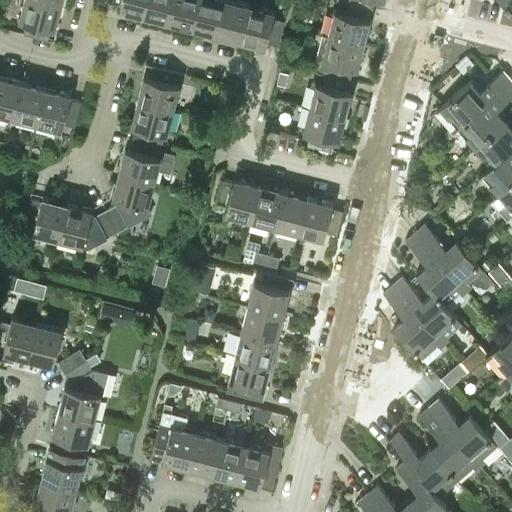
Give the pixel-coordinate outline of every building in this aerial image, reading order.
[(56,27),(62,2),(55,0),(23,0),(19,18),(27,20),(24,32),(48,38),(51,26),(56,27)] [(144,13),(147,0),(109,0),(121,3),(120,7),(144,13)] [(168,20),(173,0),(147,0),(144,13),(168,20)] [(193,26),(199,0),(173,0),(168,20),(193,26)] [(217,32),(225,0),(199,0),(193,26),(217,32)] [(241,38),(250,2),(242,0),(225,0),(217,32),(241,38)] [(369,17),(372,6),(349,0),(348,0),(346,11),(334,8),(328,33),(365,42),(371,18),(369,17)] [(511,0),(503,0),(511,10),(511,0)] [(273,16),(275,8),(250,2),(241,38),(265,45),(266,41),(278,44),(285,19),(273,16)] [(328,33),(323,32),(318,52),(323,53),(321,58),(319,57),(316,69),(326,71),(351,77),(354,67),(358,68),(365,42),(328,33)] [(173,81),(175,70),(151,63),(148,75),(143,74),(137,97),(174,107),(180,83),(173,81)] [(456,126),(511,77),(504,68),(481,88),(472,78),(439,107),(456,126)] [(288,72),(280,70),(276,82),(285,84),(288,72)] [(348,88),(351,77),(326,71),(324,82),(315,80),(309,105),(346,114),(352,89),(348,88)] [(0,112),(13,116),(23,79),(0,73),(0,112)] [(498,108),(511,95),(511,77),(456,126),(474,146),(506,117),(498,108)] [(37,122),(47,85),(23,79),(13,116),(37,122)] [(70,96),(72,91),(47,85),(37,122),(62,128),(64,120),(76,123),(82,99),(70,96)] [(167,133),(174,107),(137,97),(131,124),(136,125),(134,135),(157,142),(160,131),(167,133)] [(339,139),(346,114),(309,105),(302,130),(310,132),(307,143),(331,150),(334,138),(339,139)] [(218,119),(220,109),(213,107),(210,116),(218,119)] [(268,115),(264,128),(277,131),(279,123),(275,117),(268,115)] [(511,123),(506,117),(474,146),(490,164),(490,165),(511,145),(511,123)] [(204,135),(212,137),(215,128),(206,125),(204,135)] [(62,135),(59,146),(66,149),(70,137),(62,135)] [(156,146),(157,142),(134,135),(131,147),(125,146),(119,170),(155,180),(158,168),(171,171),(176,151),(156,146)] [(16,152),(18,142),(7,139),(5,149),(16,152)] [(511,145),(490,165),(490,164),(480,173),(498,193),(498,194),(511,181),(511,145)] [(149,206),(155,180),(119,170),(112,196),(114,197),(116,201),(106,207),(119,230),(130,223),(152,212),(149,206)] [(250,219),(259,182),(234,176),(233,181),(222,178),(215,203),(227,206),(225,213),(250,219)] [(511,181),(498,194),(498,193),(491,199),(507,218),(511,213),(511,181)] [(273,225),(282,188),(259,182),(250,219),(273,225)] [(298,231),(308,194),(282,188),(273,225),(298,231)] [(59,237),(68,199),(43,193),(42,198),(30,195),(23,221),(35,224),(34,230),(59,237)] [(332,205),(333,201),(308,194),(298,231),(323,238),(325,231),(337,234),(343,208),(332,205)] [(89,224),(93,206),(68,199),(59,237),(84,243),(86,234),(89,224)] [(108,236),(119,230),(106,207),(95,213),(108,236)] [(455,237),(446,246),(424,221),(414,230),(463,287),(471,279),(474,282),(486,286),(493,279),(483,268),(482,268),(455,237)] [(98,227),(89,224),(86,234),(96,236),(98,227)] [(444,303),(463,287),(414,230),(404,238),(426,263),(415,272),(432,291),(433,291),(444,303)] [(264,263),(266,254),(254,251),(252,260),(264,263)] [(276,266),(278,257),(266,254),(264,263),(276,266)] [(170,267),(156,262),(153,273),(167,277),(170,267)] [(511,278),(498,262),(489,270),(504,287),(511,279),(511,278)] [(285,286),(288,276),(263,269),(261,280),(253,278),(247,304),(283,313),(290,288),(285,286)] [(433,291),(432,291),(423,299),(402,274),(392,283),(441,340),(461,323),(444,303),(433,291)] [(17,277),(14,289),(43,296),(47,284),(17,277)] [(211,282),(197,278),(194,291),(208,294),(211,282)] [(421,357),(441,340),(392,283),(382,292),(403,316),(393,325),(421,357)] [(103,302),(100,314),(115,318),(118,306),(103,302)] [(277,337),(283,313),(247,304),(241,328),(277,337)] [(211,310),(205,308),(202,318),(212,320),(213,314),(211,310)] [(29,357),(38,320),(13,314),(11,321),(0,318),(0,358),(14,362),(16,353),(29,357)] [(188,315),(185,327),(197,330),(200,318),(188,315)] [(54,363),(63,326),(38,320),(29,357),(54,363)] [(271,362),(277,337),(241,328),(235,352),(271,362)] [(511,331),(488,352),(507,372),(511,367),(511,331)] [(65,370),(87,357),(80,347),(59,359),(65,370)] [(96,352),(87,357),(91,364),(100,359),(96,352)] [(262,398),(271,362),(235,352),(228,378),(229,378),(226,389),(262,398)] [(108,371),(92,367),(91,364),(87,357),(65,370),(71,380),(70,384),(65,383),(58,408),(95,417),(102,392),(103,393),(108,371)] [(227,408),(229,399),(218,396),(215,405),(227,408)] [(468,412),(458,421),(437,396),(428,405),(477,462),(496,445),(492,439),(483,429),(468,412)] [(239,411),(242,402),(229,399),(227,408),(239,411)] [(457,479),(477,462),(428,405),(417,414),(438,438),(429,446),(457,479)] [(270,409),(256,406),(253,417),(268,421),(270,409)] [(89,443),(95,417),(58,408),(52,433),(57,435),(55,445),(80,451),(82,441),(89,443)] [(185,426),(188,415),(163,409),(159,428),(152,454),(163,457),(162,459),(187,465),(196,429),(185,426)] [(491,422),(483,429),(492,439),(500,432),(491,422)] [(211,471),(220,435),(196,429),(187,465),(211,471)] [(429,446),(420,454),(399,430),(388,439),(405,458),(406,458),(438,495),(457,479),(429,446)] [(235,477),(244,441),(220,435),(211,471),(235,477)] [(511,440),(510,438),(499,447),(511,461),(511,440)] [(272,487),(282,444),(265,440),(264,446),(244,441),(235,477),(260,483),(260,484),(272,487)] [(77,463),(80,451),(55,445),(55,446),(51,445),(48,456),(41,481),(77,490),(84,465),(77,463)] [(453,511),(438,495),(406,458),(405,458),(396,466),(417,490),(407,499),(417,511),(453,511)] [(71,511),(77,490),(41,481),(33,511),(71,511)] [(417,511),(407,499),(397,507),(377,483),(366,492),(383,511),(417,511)] [(120,490),(117,489),(107,487),(105,496),(117,499),(120,490)] [(383,511),(366,492),(357,500),(367,511),(383,511)]
